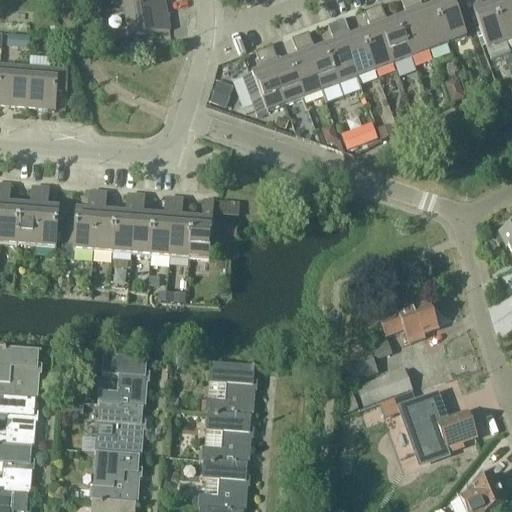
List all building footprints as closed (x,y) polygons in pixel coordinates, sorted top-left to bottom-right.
[(122,0),(125,11),(165,4),(164,0),(122,0)] [(411,61),(429,54),(409,0),(401,0),(400,1),(407,19),(397,22),(411,61)] [(409,0),(429,54),(447,47),(433,9),(424,12),(419,0),(409,0)] [(440,0),(443,5),(433,9),(447,47),(467,40),(451,0),(440,0)] [(506,45),(492,7),(483,11),(478,0),(467,0),(491,63),(510,56),(506,45)] [(506,45),(511,43),(511,7),(509,0),(500,0),(502,3),(492,7),(506,45)] [(165,4),(125,11),(130,40),(170,33),(165,4)] [(393,67),(411,61),(397,22),(388,26),(381,8),(372,11),(393,67)] [(375,74),(393,67),(372,11),(364,14),(371,32),(360,36),(375,74)] [(90,17),(92,29),(103,27),(101,15),(90,17)] [(357,81),(375,74),(360,36),(351,39),(345,21),(336,25),(357,81)] [(357,81),(336,25),(328,28),(335,46),(324,50),(343,100),(362,93),(357,81)] [(309,35),(300,38),(321,95),(325,107),(343,100),(324,50),(315,53),(309,35)] [(17,50),(29,51),(30,39),(18,38),(17,50)] [(302,101),(321,95),(300,38),(292,41),(299,59),(288,63),(302,101)] [(273,48),(263,52),(285,108),(302,101),(288,63),(279,67),(273,48)] [(265,115),(285,108),(263,52),(256,55),(263,73),(241,81),(256,119),(265,115)] [(30,69),(1,67),(0,74),(0,107),(27,110),(30,69)] [(68,72),(30,69),(27,110),(56,112),(57,92),(67,93),(68,72)] [(479,80),(477,85),(479,91),(487,87),(484,78),(479,80)] [(444,86),(452,106),(465,101),(458,81),(444,86)] [(224,110),(230,89),(217,85),(211,106),(224,110)] [(278,120),(275,128),(285,132),(288,123),(278,120)] [(341,139),(346,153),(377,142),(371,128),(341,139)] [(319,134),(325,150),(336,146),(330,130),(319,134)] [(381,142),(394,137),(391,130),(378,135),(381,142)] [(11,188),(2,187),(0,210),(0,247),(16,249),(19,208),(10,207),(11,188)] [(35,250),(40,190),(32,189),(30,208),(19,208),(16,249),(35,250)] [(50,191),(40,190),(35,250),(56,252),(59,211),(48,210),(50,191)] [(93,255),(98,195),(90,195),(89,213),(77,212),(74,253),(93,255)] [(109,196),(98,195),(93,255),(112,256),(115,215),(107,214),(109,196)] [(131,258),(136,198),(128,197),(127,216),(115,215),(112,256),(131,258)] [(147,199),(136,198),(131,258),(151,259),(154,218),(145,217),(147,199)] [(154,218),(151,259),(170,261),(175,201),(167,200),(165,219),(154,218)] [(170,261),(189,262),(192,221),(183,220),(185,201),(175,201),(170,261)] [(192,221),(189,262),(211,264),(216,204),(205,203),(204,222),(192,221)] [(238,220),(239,209),(240,205),(219,204),(218,218),(238,220)] [(511,223),(511,224),(511,226),(511,228),(500,235),(511,257),(511,256),(511,223)] [(227,240),(236,240),(237,226),(228,225),(227,240)] [(400,294),(408,314),(381,324),(386,338),(404,332),(409,346),(424,341),(423,336),(438,331),(429,306),(427,306),(420,287),(400,294)] [(158,295),(158,304),(165,304),(166,295),(158,295)] [(166,295),(165,304),(173,305),(174,296),(166,295)] [(0,401),(38,404),(41,355),(0,351),(0,401)] [(368,353),(345,361),(354,384),(377,376),(368,353)] [(98,409),(100,409),(146,413),(149,364),(102,360),(102,361),(104,361),(103,379),(119,380),(117,396),(100,394),(98,409)] [(339,366),(339,368),(342,377),(349,375),(346,364),(339,366)] [(206,417),(208,417),(253,421),(257,372),(209,368),(209,370),(211,370),(210,388),(226,389),(225,405),(207,403),(206,417)] [(403,374),(357,390),(364,410),(409,393),(403,374)] [(438,396),(401,409),(421,466),(449,456),(449,455),(464,450),(462,445),(477,440),(468,415),(447,422),(438,396)] [(352,397),(339,402),(345,417),(357,412),(352,397)] [(0,449),(34,452),(38,404),(0,401),(0,419),(7,420),(6,435),(0,435),(0,449)] [(62,405),(61,416),(72,416),(73,406),(62,405)] [(95,457),(96,457),(142,461),(146,413),(100,409),(99,427),(98,442),(95,442),(94,457),(95,457)] [(202,465),(204,465),(249,469),(253,421),(208,417),(206,435),(222,436),(221,452),(203,451),(202,465)] [(0,497),(31,500),(34,452),(0,449),(0,467),(3,468),(2,483),(0,483),(0,497)] [(92,505),(138,508),(142,461),(96,457),(95,457),(94,474),(93,490),(92,505)] [(246,511),(249,469),(204,465),(203,483),(219,484),(218,500),(200,499),(199,511),(246,511)] [(494,511),(507,507),(495,480),(488,483),(483,473),(461,500),(460,500),(465,511),(494,511)] [(0,511),(29,511),(31,500),(0,497),(0,511)]
